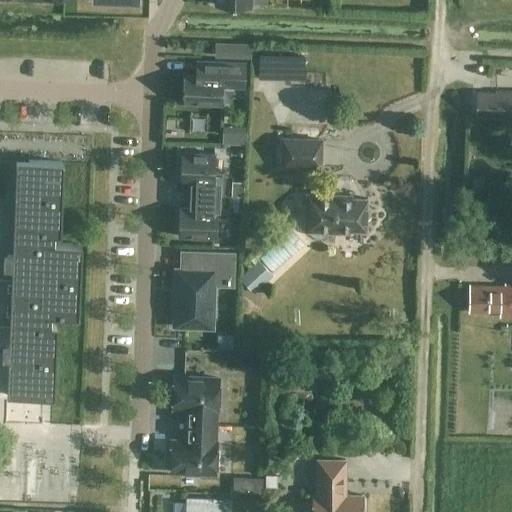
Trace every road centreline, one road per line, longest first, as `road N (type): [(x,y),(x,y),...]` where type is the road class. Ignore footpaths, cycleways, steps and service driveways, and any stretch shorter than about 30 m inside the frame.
road 1 (unclassified): [(416,511),(439,0)]
road 2 (residential): [(139,442),(150,95)]
road 3 (residential): [(0,90),(150,95)]
